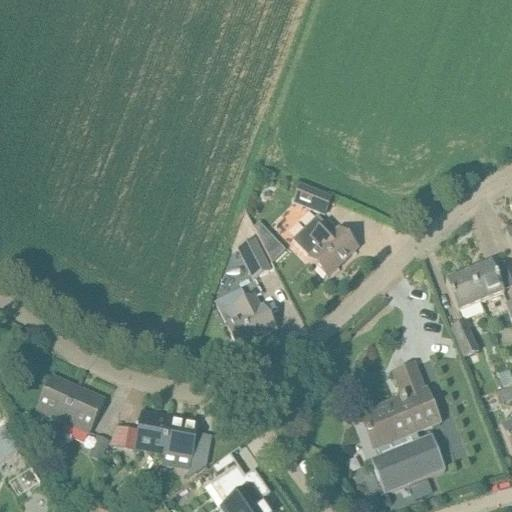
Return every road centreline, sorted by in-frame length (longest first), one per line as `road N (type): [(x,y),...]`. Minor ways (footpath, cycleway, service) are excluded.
road 1 (residential): [(236,393),(292,360),(430,232),(511,175)]
road 2 (residential): [(0,300),(92,365),(195,395),(236,393)]
road 3 (residential): [(236,393),(324,511)]
